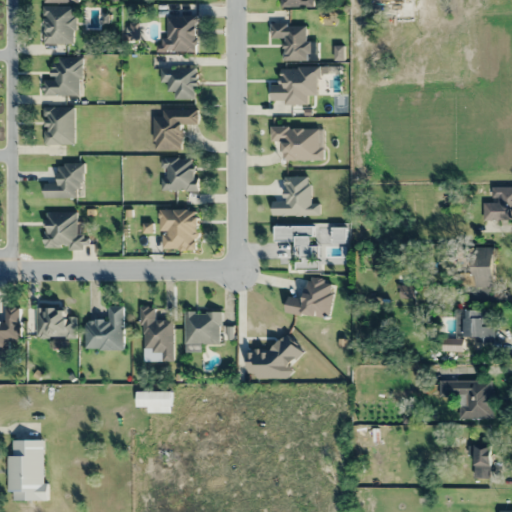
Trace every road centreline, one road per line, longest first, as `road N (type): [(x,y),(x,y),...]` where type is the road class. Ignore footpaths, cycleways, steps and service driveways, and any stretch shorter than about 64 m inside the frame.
road 1 (residential): [(0,270),(11,250),(9,0)]
road 2 (residential): [(237,271),(236,0)]
road 3 (residential): [(0,271),(237,271)]
